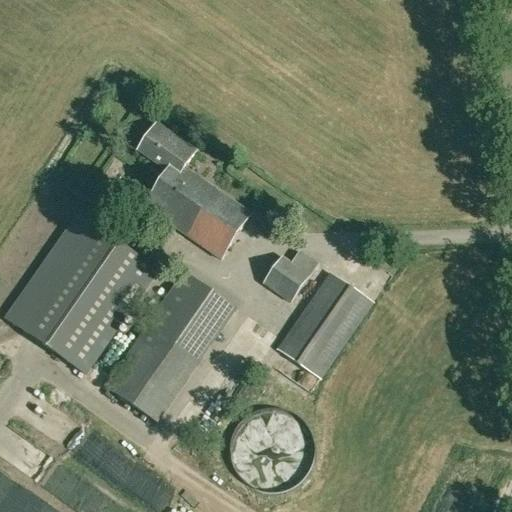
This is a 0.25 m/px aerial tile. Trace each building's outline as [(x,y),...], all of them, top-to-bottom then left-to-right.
[(138,152),(168,173),(178,179),(185,169),(196,153),(156,125),(138,152)] [(252,215),(185,169),(178,179),(168,173),(144,207),(221,260),(252,215)] [(85,374),(156,271),(80,218),(9,322),(85,374)] [(318,265),(300,253),(293,264),(283,258),(265,285),(292,303),(318,265)] [(157,423),(199,365),(239,309),(188,273),(106,387),(157,423)] [(332,275),(279,351),(320,380),(373,304),(332,275)] [(272,428),(268,426),(257,445),(274,455),(301,410),(287,402),(272,428)]
